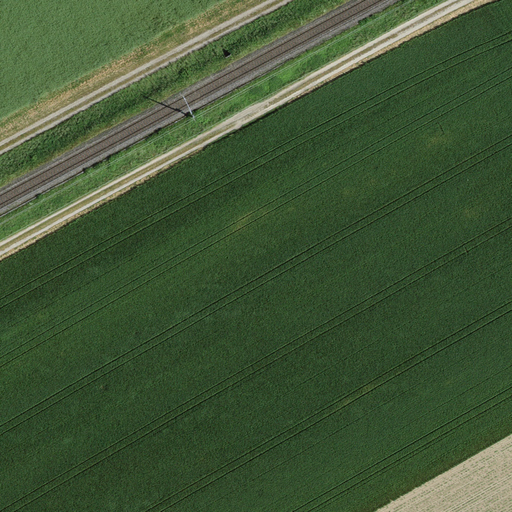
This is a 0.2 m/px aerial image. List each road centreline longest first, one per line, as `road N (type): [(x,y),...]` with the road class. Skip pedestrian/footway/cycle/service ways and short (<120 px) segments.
road 1 (track): [(460,0),(0,245)]
road 2 (track): [(0,151),(283,0)]
